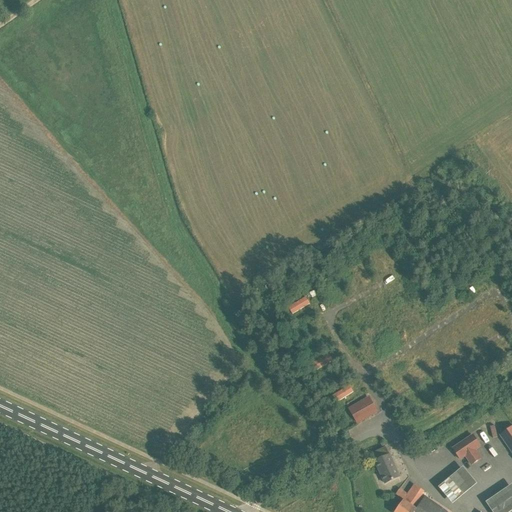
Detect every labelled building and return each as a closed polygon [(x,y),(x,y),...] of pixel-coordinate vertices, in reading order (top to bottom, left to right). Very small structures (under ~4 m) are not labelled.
[(306,297),(288,308),(293,315),(310,304),(306,297)] [(295,329),(299,337),(315,328),(311,321),(295,329)] [(333,361),(329,354),(312,364),(316,371),(333,361)] [(353,393),(349,386),(332,396),(336,403),(353,393)] [(369,397),(348,409),(357,424),(378,413),(369,397)] [(487,427),(494,436),(498,433),(491,424),(487,427)] [(511,427),(500,436),(511,452),(511,427)] [(475,450),(480,446),(473,435),(453,449),(460,460),(465,456),(471,465),(481,459),(475,450)] [(386,448),(372,454),(385,484),(400,477),(386,448)] [(440,486),(453,503),(479,485),(466,467),(440,486)] [(414,511),(425,497),(422,495),(425,492),(414,485),(407,495),(403,501),(395,511),(414,511)] [(511,485),(487,502),(493,511),(510,511),(511,511),(511,485)]
